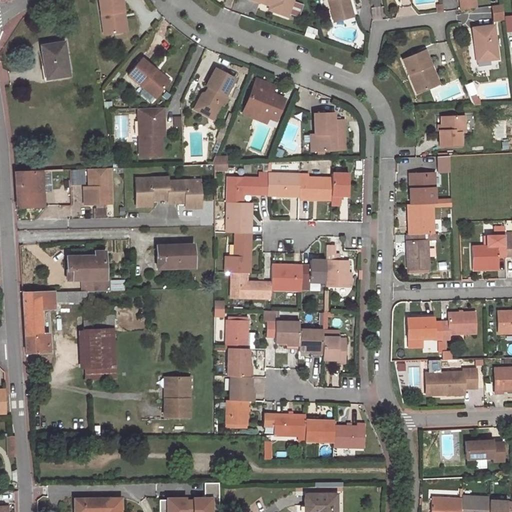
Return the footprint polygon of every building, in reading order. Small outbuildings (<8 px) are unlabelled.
[(98,0),(104,33),(121,31),(119,15),(123,15),(120,0),(98,0)] [(252,0),(270,6),(270,4),(271,5),(275,6),(273,12),(287,17),(292,0),(252,0)] [(326,0),(331,18),(351,13),(347,0),(326,0)] [(459,0),(461,10),(476,8),(474,0),(459,0)] [(503,20),(502,4),(491,5),(492,20),(503,20)] [(332,23),(352,17),(351,13),(331,18),(332,23)] [(511,16),(503,17),(505,32),(511,31),(511,16)] [(473,29),(476,57),(484,56),(485,61),(497,59),(493,26),(473,29)] [(69,75),(63,42),(41,46),(46,79),(69,75)] [(427,71),(425,67),(431,64),(425,50),(403,59),(417,92),(434,85),(428,71),(427,71)] [(154,70),(141,58),(127,74),(154,98),(166,84),(152,72),(154,70)] [(439,84),(431,64),(425,67),(427,71),(428,71),(434,85),(439,84)] [(222,106),(226,99),(224,94),(233,78),(214,68),(205,86),(209,88),(206,94),(204,95),(198,105),(205,109),(206,112),(213,116),(219,105),(222,106)] [(271,95),(266,93),(268,85),(254,80),(243,108),(265,117),(273,120),(282,99),(271,95)] [(268,85),(266,93),(271,95),(274,88),(268,85)] [(198,105),(204,95),(206,94),(209,88),(205,86),(193,107),(193,109),(211,119),(213,116),(206,112),(205,109),(198,105)] [(475,95),(470,97),(473,105),(479,105),(479,100),(477,100),(475,95)] [(157,134),(157,117),(163,117),(163,107),(137,108),(140,155),(161,154),(161,134),(157,134)] [(265,117),(243,108),(241,113),(263,122),(265,117)] [(312,113),(312,133),(313,151),(333,150),(343,150),(342,119),(332,119),(332,112),(312,113)] [(438,130),(439,147),(460,146),(460,132),(464,132),(463,115),(441,116),(441,124),(441,130),(438,130)] [(275,150),(272,156),(279,158),(282,153),(275,150)] [(437,167),(450,167),(449,156),(436,157),(437,167)] [(111,168),(88,168),(89,187),(86,187),(87,204),(112,203),(111,168)] [(16,172),(18,207),(43,206),(42,193),(51,192),(50,172),(41,171),(16,172)] [(79,182),(78,171),(70,172),(71,182),(79,182)] [(299,175),(268,174),(267,179),(267,195),(299,196),(299,178),(299,175)] [(348,196),(348,174),(332,174),(331,179),(331,200),(331,205),(340,205),(340,195),(348,196)] [(434,174),(409,174),(410,204),(432,203),(435,203),(434,174)] [(151,200),(168,199),(168,182),(168,177),(135,179),(136,201),(151,200)] [(267,179),(228,178),(227,202),(242,203),(242,194),(267,195),(267,179)] [(331,179),(299,178),(299,196),(299,199),(331,200),(331,179)] [(169,203),(185,202),(200,202),(199,181),(168,182),(168,199),(169,203)] [(227,202),(226,232),(235,233),(250,233),(251,203),(242,203),(227,202)] [(433,234),(432,203),(410,204),(408,204),(409,234),(427,234),(433,234)] [(472,268),(497,267),(497,258),(504,257),(504,241),(503,228),(493,228),(493,237),(483,238),(484,247),(471,247),(472,268)] [(234,257),(225,257),(225,272),(231,272),(246,273),(249,273),(250,233),(235,233),(234,257)] [(407,270),(428,269),(427,234),(409,234),(406,234),(407,270)] [(193,245),(157,246),(157,268),(193,267),(193,245)] [(324,285),(347,285),(347,273),(348,261),(334,261),(334,246),(326,246),(325,261),(325,282),(324,285)] [(82,279),(94,279),(95,291),(108,290),(108,278),(105,278),(104,251),(95,252),(95,256),(88,256),(67,257),(67,270),(72,270),(72,279),(82,279)] [(301,281),(325,282),(325,261),(310,260),(309,266),(302,266),(301,281)] [(271,289),(301,290),(301,281),(302,266),(271,265),(271,283),(271,289)] [(231,272),(230,297),(270,298),(271,289),(271,283),(246,282),(246,273),(231,272)] [(93,291),(95,291),(94,279),(82,279),(82,291),(93,291)] [(110,289),(124,289),(123,279),(109,280),(110,289)] [(41,334),(40,308),(53,308),(54,302),(77,301),(79,299),(94,299),(93,291),(82,291),(23,293),(26,352),(49,351),(48,342),(42,342),(41,334)] [(266,321),(266,336),(275,337),(275,321),(275,311),(263,310),(263,321),(266,321)] [(511,311),(497,312),(498,333),(511,332),(511,311)] [(474,313),(448,314),(448,322),(441,323),(442,339),(449,339),(449,334),(475,333),(474,313)] [(112,315),(83,317),(84,329),(113,327),(112,315)] [(406,319),(407,339),(434,338),(433,323),(433,318),(406,319)] [(228,320),(226,320),(225,347),(228,347),(247,348),(247,333),(248,321),(228,320)] [(299,322),(275,321),(275,337),(275,342),(286,343),(298,343),(299,329),(299,322)] [(441,323),(433,323),(434,338),(434,339),(442,339),(441,323)] [(83,329),(84,368),(115,367),(115,354),(114,341),(113,341),(113,327),(84,329),(83,329)] [(309,351),(323,351),(323,336),(323,330),(299,329),(298,343),(298,348),(298,350),(309,351)] [(346,362),(346,339),(339,339),(339,336),(323,336),(323,351),(322,358),(322,359),(327,359),(337,360),(337,362),(346,362)] [(228,347),(227,376),(229,376),(249,376),(249,365),(249,348),(247,348),(228,347)] [(85,379),(116,378),(115,367),(84,368),(85,379)] [(511,367),(494,368),(494,393),(502,393),(502,391),(511,390),(511,367)] [(463,372),(426,373),(426,385),(430,385),(431,395),(464,394),(464,388),(477,388),(476,369),(463,369),(463,372)] [(249,376),(229,376),(229,400),(247,400),(251,400),(251,376),(249,376)] [(168,377),(168,399),(164,398),(164,417),(188,417),(188,378),(168,377)] [(225,424),(246,424),(247,400),(229,400),(225,400),(225,424)] [(264,414),(264,427),(274,427),(274,414),(264,414)] [(274,427),(274,435),(305,436),(305,432),(305,420),(305,417),(305,415),(274,414),(274,427)] [(318,420),(305,420),(305,432),(305,436),(305,442),(333,443),(333,425),(333,421),(318,420)] [(357,435),(357,426),(333,425),(333,443),(333,447),(364,448),(364,435),(357,435)] [(492,440),(465,441),(466,458),(492,457),(492,461),(503,460),(502,442),(492,442),(492,440)] [(218,511),(218,482),(203,482),(203,497),(193,497),(193,500),(192,511),(218,511)] [(336,511),(336,495),(305,495),(305,506),(313,506),(313,511),(336,511)] [(488,497),(461,496),(461,499),(460,511),(487,511),(488,501),(488,497)] [(166,498),(166,499),(159,499),(158,511),(192,511),(193,500),(185,500),(185,497),(166,498)] [(73,511),(120,511),(121,499),(74,498),(73,511)] [(460,511),(461,499),(431,498),(430,511),(460,511)] [(506,511),(507,501),(488,501),(487,511),(506,511)] [(0,511),(18,511),(18,503),(15,502),(16,505),(0,505),(0,511)]
